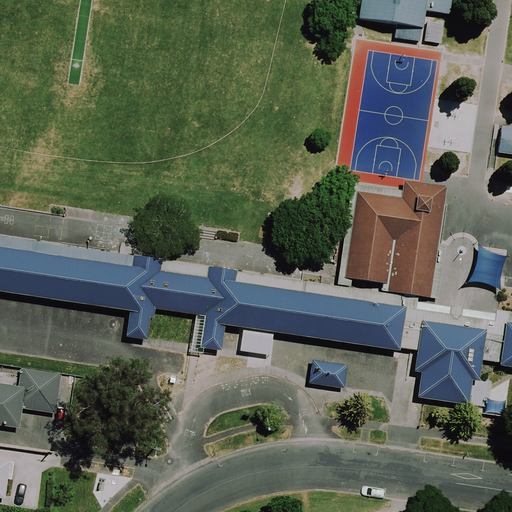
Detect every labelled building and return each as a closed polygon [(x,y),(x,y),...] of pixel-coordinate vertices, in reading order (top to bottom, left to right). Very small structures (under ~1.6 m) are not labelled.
[(362,0),(360,14),(424,24),(427,7),(451,11),(452,0),(362,0)] [(511,125),(502,124),(498,150),(511,151),(511,125)] [(403,195),(358,188),(345,276),(387,282),(394,237),(397,238),(389,289),(431,295),(447,183),(405,177),(403,195)] [(0,287),(132,307),(127,334),(151,338),(156,306),(206,313),(201,345),(222,349),(227,321),(401,348),(408,304),(236,278),(237,268),(210,264),(208,275),(161,268),(163,256),(135,252),(133,263),(0,243),(0,287)] [(511,317),(507,317),(501,363),(511,364),(511,317)] [(488,327),(423,318),(416,369),(422,370),(419,395),(470,402),(473,378),(480,379),(488,327)] [(0,380),(0,423),(20,426),(23,406),(57,411),(62,375),(20,370),(18,383),(0,380)] [(0,496),(6,497),(11,459),(0,457),(0,496)]
